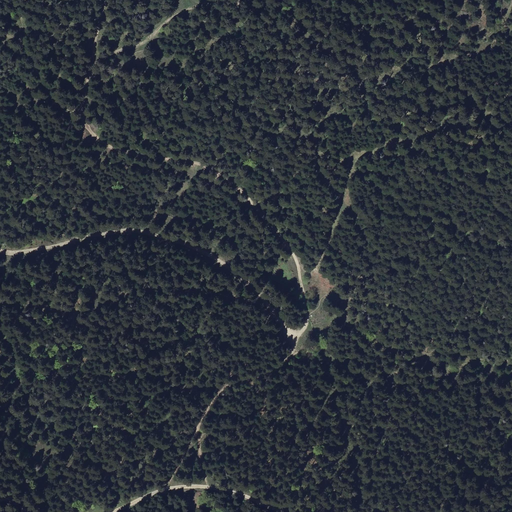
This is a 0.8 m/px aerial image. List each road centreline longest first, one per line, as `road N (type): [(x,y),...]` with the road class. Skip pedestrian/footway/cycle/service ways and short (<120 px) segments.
road 1 (track): [(0,250),(144,230),(236,272),(293,337),(312,331),(283,233),(222,171),(122,141),(89,108),(104,0)]
road 2 (track): [(293,337),(293,352),(280,363),(228,385),(211,403),(167,489),(209,486),(284,511)]
road 3 (track): [(255,0),(175,16),(135,49),(96,54)]
